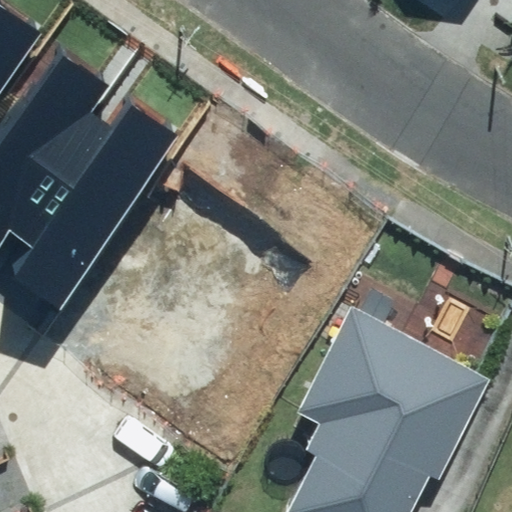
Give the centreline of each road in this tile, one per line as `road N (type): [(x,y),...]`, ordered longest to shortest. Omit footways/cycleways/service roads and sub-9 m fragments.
road 1 (residential): [(511,137),(281,0)]
road 2 (residential): [(106,511),(94,484),(0,359)]
